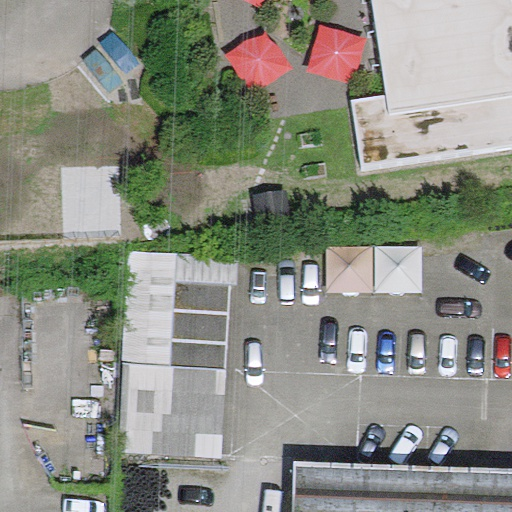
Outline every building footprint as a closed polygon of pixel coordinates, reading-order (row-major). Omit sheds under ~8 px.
[(511,0),(375,0),(389,101),(354,106),(363,169),(511,148),(511,0)] [(346,32),(314,56),(339,89),(371,64),(346,32)] [(370,285),(369,252),(334,253),(335,286),(370,285)] [(227,459),(236,260),(137,256),(128,455),(227,459)] [(293,511),(511,511),(511,481),(295,474),(293,511)]
